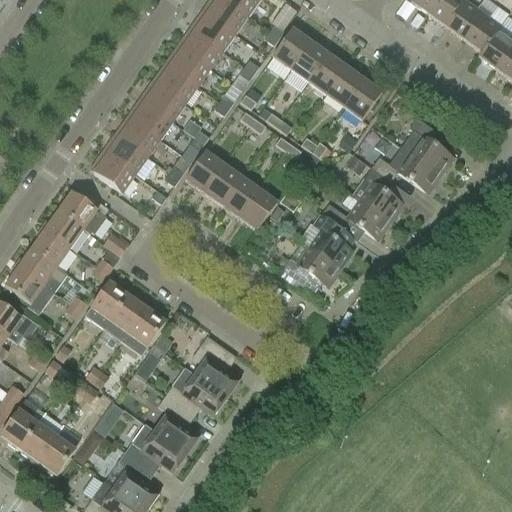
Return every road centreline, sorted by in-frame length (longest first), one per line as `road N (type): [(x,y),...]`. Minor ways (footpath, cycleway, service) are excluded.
road 1 (residential): [(281,345),(255,353),(143,276),(145,248),(172,237),(285,316),(287,332)]
road 2 (residential): [(310,365),(510,138)]
road 3 (residential): [(0,247),(173,0)]
road 4 (residential): [(510,138),(355,29)]
road 5 (residential): [(191,511),(310,365)]
